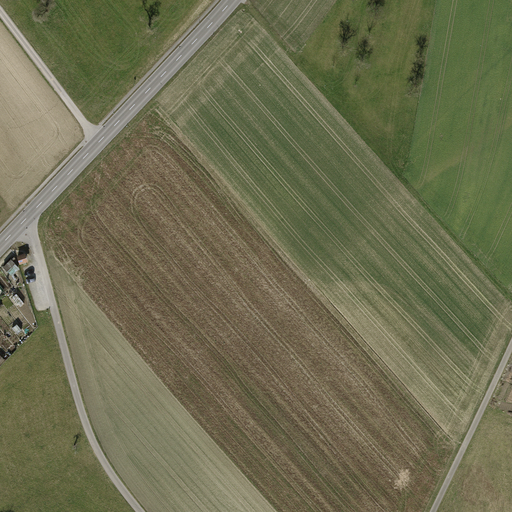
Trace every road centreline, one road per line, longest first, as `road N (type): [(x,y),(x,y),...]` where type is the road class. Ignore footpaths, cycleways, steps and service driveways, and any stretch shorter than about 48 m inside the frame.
road 1 (tertiary): [(0,245),(233,0)]
road 2 (track): [(30,214),(72,382),(102,460),(144,511)]
road 3 (track): [(432,511),(511,344)]
road 4 (track): [(0,9),(99,140)]
